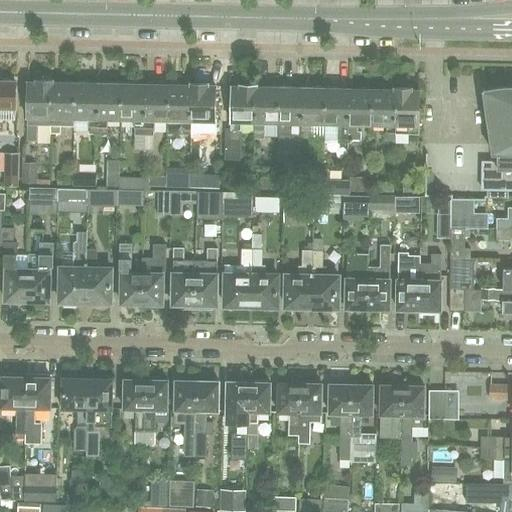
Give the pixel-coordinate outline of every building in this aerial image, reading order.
[(0,119),(16,120),(16,108),(17,82),(12,82),(12,81),(3,80),(3,82),(0,81),(0,119)] [(52,97),(53,81),(38,81),(38,83),(29,83),(28,141),(37,141),(37,126),(52,126),(52,119),(52,97)] [(76,120),(77,82),(64,81),(63,83),(54,83),(54,81),(53,81),(52,97),(52,119),(52,126),(52,133),(61,134),(62,120),(76,120)] [(99,97),(100,84),(88,84),(85,82),(77,82),(76,120),(90,120),(89,134),(99,135),(99,97)] [(122,97),(123,82),(111,82),(110,85),(100,84),(99,97),(99,135),(108,135),(108,121),(122,121),(122,97)] [(134,83),(123,82),(122,97),(122,121),(136,121),(136,135),(145,136),(146,97),(146,85),(136,85),(134,83)] [(145,136),(154,136),(155,121),(169,122),(169,97),(170,83),(157,83),(156,85),(146,85),(146,97),(145,136)] [(192,97),(192,86),(183,86),(181,84),(170,83),(169,97),(169,122),(183,122),(182,149),(192,150),(192,137),(193,122),(191,122),(192,97)] [(191,122),(193,122),(206,123),(206,137),(216,137),(217,87),(209,87),(208,84),(192,84),(192,86),(192,97),(191,122)] [(256,122),(257,86),(257,85),(241,84),(241,86),(233,86),(232,128),(227,128),(226,158),(241,159),(242,122),(255,122),(256,122)] [(279,97),(279,85),(268,85),(267,87),(257,86),(256,122),(255,122),(255,137),(265,137),(265,123),(279,123),(279,97)] [(303,97),(303,88),(293,88),(291,85),(279,85),(279,97),(279,123),(278,135),(293,135),(293,137),(302,138),(303,97)] [(325,97),(325,86),(315,86),(313,88),(303,88),(303,97),(302,138),(311,138),(311,124),(325,124),(325,97)] [(338,87),(325,86),(325,97),(325,124),(340,124),(339,139),(348,139),(349,97),(349,89),(340,89),(338,87)] [(373,97),(373,87),(362,87),(360,89),(349,89),(349,97),(348,139),(362,139),(362,132),(358,132),(358,125),(373,125),(373,97)] [(395,125),(396,87),(395,89),(386,89),(384,87),(373,87),(373,97),(373,125),(386,125),(386,139),(395,140),(395,133),(396,125),(395,125)] [(409,140),(419,140),(420,90),(411,90),(411,87),(396,87),(395,125),(396,125),(395,133),(409,133),(409,140)] [(511,87),(509,88),(504,88),(499,89),(495,89),(488,91),(484,92),(493,154),(499,154),(499,161),(483,161),(483,189),(488,189),(488,196),(485,195),(485,198),(510,199),(510,191),(511,191),(511,87)] [(5,186),(18,186),(19,152),(5,151),(5,186)] [(38,161),(23,161),(23,181),(38,182),(38,161)] [(69,170),(58,170),(58,184),(69,184),(69,170)] [(121,172),(106,172),(106,188),(117,189),(120,189),(121,172)] [(96,174),(84,174),(84,183),(95,183),(96,174)] [(279,176),(278,176),(277,188),(277,190),(294,190),(294,174),(279,174),(279,176)] [(145,177),(144,189),(152,189),(152,185),(168,186),(168,175),(145,175),(145,177)] [(144,189),(145,177),(121,176),(120,189),(144,189)] [(262,188),(277,188),(278,176),(262,176),(262,188)] [(324,176),(313,176),(313,193),(315,193),(324,193),(324,176)] [(331,176),(324,176),(324,193),(344,194),(344,182),(330,182),(331,176)] [(366,178),(351,178),(351,190),(366,190),(366,178)] [(411,182),(404,181),(403,192),(414,192),(418,192),(418,183),(418,182),(411,182)] [(58,199),(58,187),(30,187),(30,199),(58,199)] [(89,204),(89,188),(58,187),(58,199),(58,203),(89,204)] [(117,189),(106,188),(89,188),(89,204),(117,205),(117,189)] [(144,189),(120,189),(117,189),(117,205),(144,205),(144,189)] [(171,214),(172,190),(160,190),(159,214),(171,214)] [(172,190),(171,214),(183,214),(183,202),(198,202),(198,190),(172,190)] [(198,202),(198,204),(222,205),(222,191),(198,190),(198,202)] [(315,193),(313,193),(284,192),(283,207),(314,208),(315,193)] [(236,206),(237,194),(225,193),(225,205),(236,206)] [(344,194),(324,193),(315,193),(314,208),(314,212),(327,212),(327,208),(344,208),(344,194)] [(344,194),(344,208),(359,209),(359,212),(369,212),(369,207),(369,194),(344,194)] [(396,195),(384,195),(384,211),(396,211),(396,198),(396,195)] [(421,208),(422,196),(401,195),(401,208),(421,208)] [(451,199),(452,199),(452,196),(443,196),(443,212),(440,212),(440,236),(451,236),(451,227),(451,199)] [(452,200),(452,199),(451,199),(451,227),(467,228),(467,212),(475,212),(475,200),(452,200)] [(498,228),(511,228),(511,217),(498,217),(498,228)] [(15,227),(2,226),(1,239),(14,239),(15,227)] [(466,247),(467,228),(451,227),(451,236),(451,259),(472,259),(472,247),(466,247)] [(511,228),(498,228),(497,238),(511,238),(511,228)] [(253,249),(252,306),(263,306),(262,309),(274,309),(274,306),(278,306),(278,274),(266,274),(266,266),(263,266),(263,231),(253,231),(253,249)] [(86,302),(87,250),(88,234),(79,233),(79,242),(74,246),(74,267),(61,267),(60,301),(63,302),(63,304),(77,305),(77,302),(86,302)] [(4,265),(6,265),(6,300),(10,300),(9,303),(23,303),(23,301),(28,301),(28,269),(28,254),(17,253),(18,242),(5,242),(4,265)] [(28,269),(28,301),(33,301),(33,303),(46,304),(46,301),(50,301),(50,281),(51,266),(53,266),(53,243),(41,242),(41,254),(28,254),(28,269)] [(143,306),(143,273),(132,273),(133,243),(121,243),(120,269),(122,269),(122,303),(126,303),(126,306),(143,306)] [(163,304),(163,284),(164,270),(166,270),(167,244),(155,244),(155,256),(144,256),(143,273),(143,306),(159,306),(159,304),(163,304)] [(390,308),(390,288),(391,244),(381,244),(380,266),(368,266),(368,311),(384,311),(384,308),(390,308)] [(196,259),(185,259),(185,248),(174,247),(173,304),(179,304),(179,307),(195,307),(196,259)] [(217,305),(217,285),(218,248),(208,248),(208,259),(196,259),(195,307),(212,308),(212,305),(217,305)] [(239,273),(226,273),(225,305),(229,305),(229,308),(240,309),(241,305),(252,306),(253,249),(243,249),(243,265),(240,265),(239,273)] [(419,312),(420,271),(419,272),(420,267),(408,267),(409,249),(399,249),(398,309),(403,309),(403,311),(419,312)] [(111,303),(112,283),(112,268),(100,268),(100,262),(97,262),(97,250),(87,250),(86,302),(95,302),(95,305),(108,305),(108,302),(111,303)] [(312,307),(314,251),(304,250),(303,267),(300,267),(300,274),(287,274),(286,306),(290,306),(290,310),(301,310),(301,307),(312,307)] [(441,310),(441,290),(442,250),(432,250),(432,263),(420,262),(420,271),(419,312),(436,312),(436,310),(441,310)] [(339,307),(339,287),(339,275),(326,275),(326,267),(322,267),(323,251),(314,251),(312,307),(323,307),(323,310),(335,311),(335,307),(339,307)] [(368,311),(368,266),(357,266),(357,251),(348,251),(347,308),(351,308),(351,310),(368,311)] [(477,259),(472,259),(451,259),(450,288),(466,289),(477,289),(477,259)] [(511,267),(505,268),(504,289),(497,289),(497,288),(483,288),(483,289),(511,289),(511,267)] [(465,310),(466,289),(450,288),(450,310),(465,310)] [(511,289),(483,289),(483,299),(495,299),(504,301),(504,312),(511,311),(511,289)] [(26,433),(28,377),(17,376),(17,373),(5,373),(4,376),(2,376),(2,407),(17,407),(16,433),(26,433)] [(51,408),(51,397),(51,377),(49,377),(49,374),(37,373),(37,377),(28,377),(26,433),(25,443),(42,443),(42,426),(39,422),(35,422),(36,407),(51,408)] [(87,450),(87,432),(89,378),(79,378),(79,374),(66,374),(66,378),(64,378),(63,408),(77,409),(77,426),(74,425),(74,449),(87,450)] [(112,427),(112,399),(113,379),(111,379),(111,375),(98,375),(98,378),(89,378),(87,432),(97,432),(97,427),(112,427)] [(146,443),(148,377),(135,377),(135,379),(125,379),(124,409),(136,409),(135,443),(146,443)] [(168,409),(168,400),(168,380),(158,380),(158,377),(148,377),(146,443),(155,444),(156,409),(168,409)] [(197,454),(198,378),(186,378),(186,380),(176,380),(175,422),(186,422),(186,454),(197,454)] [(219,410),(219,401),(220,381),(210,381),(210,378),(198,378),(197,454),(206,455),(207,433),(213,433),(213,421),(207,421),(208,410),(219,410)] [(249,433),(250,379),(238,379),(238,381),(228,381),(227,411),(227,423),(238,423),(238,433),(234,433),(234,455),(248,455),(249,433)] [(270,412),(270,402),(271,382),(261,382),(261,379),(250,379),(249,433),(259,433),(259,412),(270,412)] [(300,435),(301,380),(289,380),(289,382),(279,382),(278,412),(289,412),(289,435),(300,435)] [(321,422),(322,403),(322,383),(312,383),(313,380),(301,380),(300,435),(300,443),(310,443),(310,422),(321,422)] [(351,460),(353,381),(340,381),(340,384),(330,383),(330,414),(341,414),(340,459),(351,460)] [(373,415),(373,404),(374,384),(364,384),(364,382),(353,381),(351,460),(360,460),(362,414),(373,415)] [(402,437),(403,382),(392,382),(392,385),(382,384),(381,436),(392,437),(402,437)] [(413,427),(424,427),(425,385),(415,385),(415,383),(403,382),(402,437),(401,464),(412,465),(413,427)] [(511,384),(492,384),(492,398),(511,398),(511,384)] [(446,391),(430,391),(429,419),(454,419),(454,409),(445,409),(446,391)] [(259,448),(259,433),(249,433),(248,448),(259,448)] [(482,448),(511,447),(511,436),(482,436),(482,448)] [(511,447),(482,448),(481,459),(505,460),(505,478),(511,477),(511,447)] [(0,466),(0,484),(1,500),(13,499),(11,465),(0,466)] [(433,483),(457,483),(460,483),(459,468),(433,468),(433,483)] [(115,505),(117,505),(118,476),(101,476),(100,504),(115,505)] [(70,500),(85,501),(86,477),(71,477),(70,500)] [(168,480),(152,479),(152,505),(168,505),(168,480)] [(460,483),(457,483),(457,496),(479,496),(479,483),(460,483)] [(57,500),(57,485),(27,484),(27,499),(57,500)] [(213,490),(199,489),(198,505),(212,506),(213,490)] [(234,510),(247,510),(247,490),(222,489),(221,509),(234,510)] [(428,511),(428,509),(428,490),(401,490),(401,503),(400,511),(428,511)] [(511,492),(493,492),(493,503),(511,503),(511,492)] [(170,506),(181,506),(181,495),(181,493),(170,493),(170,506)] [(275,496),(275,510),(297,510),(297,496),(275,496)] [(320,511),(323,511),(324,499),(301,498),(300,511),(320,511)] [(324,498),(324,499),(323,511),(349,511),(350,499),(324,498)] [(89,511),(90,504),(68,503),(67,511),(89,511)] [(400,511),(401,503),(376,503),(376,511),(400,511)]
